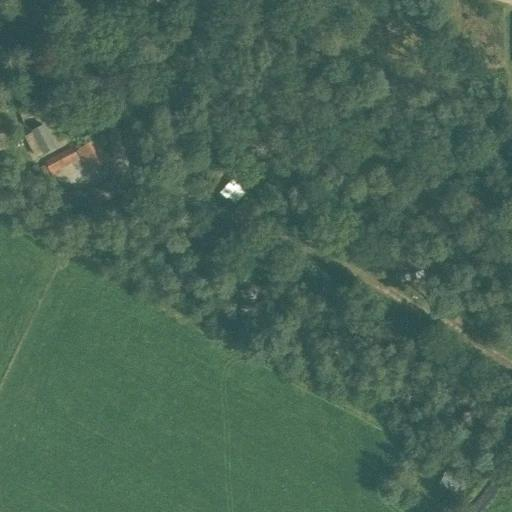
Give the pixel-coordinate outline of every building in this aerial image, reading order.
[(107,64),(100,58),(89,70),(95,75),(107,64)] [(45,125),(32,131),(44,155),(56,148),(45,125)] [(88,171),(107,159),(95,139),(76,151),(88,171)] [(53,174),(79,159),(72,147),(46,161),(48,164),(53,174)] [(53,174),(48,164),(40,168),(56,195),(61,193),(63,192),(53,174)] [(113,179),(93,190),(101,204),(122,193),(114,179),(113,179)] [(90,211),(101,204),(93,190),(92,189),(81,195),(90,211)] [(72,193),(61,193),(60,211),(81,212),(81,195),(82,191),(72,191),(72,193)] [(467,480),(447,469),(439,483),(459,494),(467,480)] [(483,511),(498,494),(488,487),(473,506),(480,511),(483,511)]
